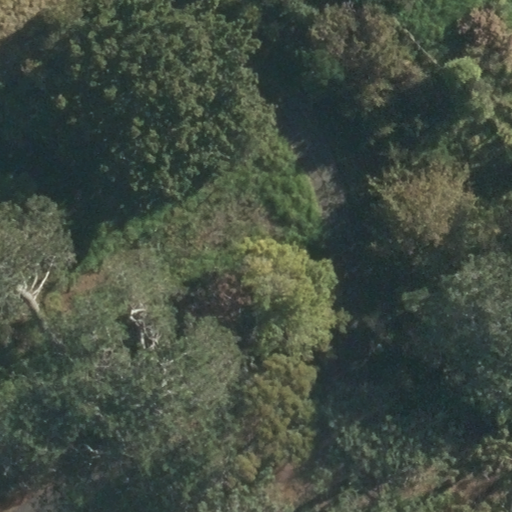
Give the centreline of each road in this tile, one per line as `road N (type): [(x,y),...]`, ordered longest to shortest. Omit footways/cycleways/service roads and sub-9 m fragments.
road 1 (residential): [(10,511),(34,483),(191,406),(308,404),(511,418)]
road 2 (track): [(354,408),(342,214),(258,101),(147,0)]
